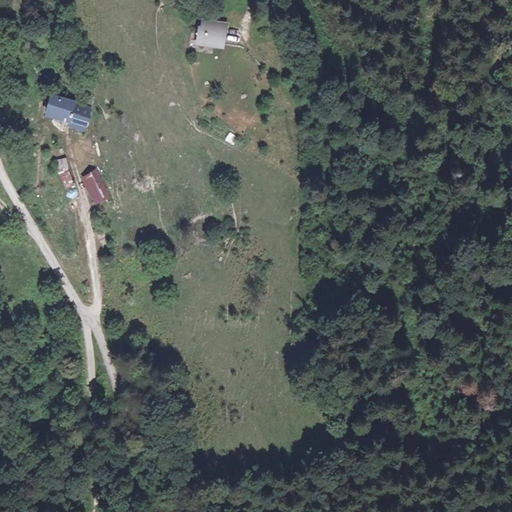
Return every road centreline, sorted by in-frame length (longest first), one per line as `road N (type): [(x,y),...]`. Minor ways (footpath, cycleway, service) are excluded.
road 1 (unclassified): [(89,321),(159,511)]
road 2 (residential): [(98,511),(89,321)]
road 3 (unclassified): [(0,169),(89,321)]
